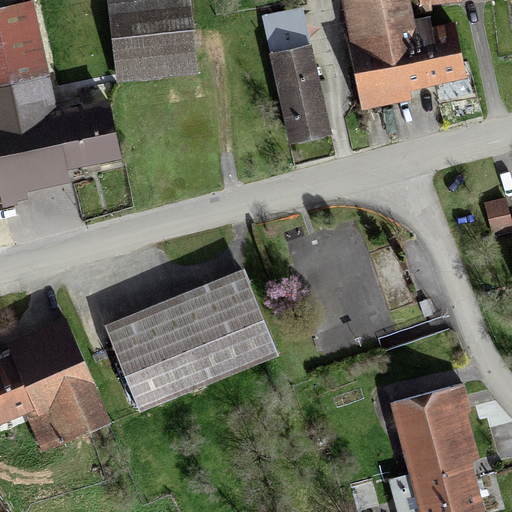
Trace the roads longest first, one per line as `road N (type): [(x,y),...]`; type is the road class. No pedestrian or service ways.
road 1 (residential): [(405,167),(0,270)]
road 2 (residential): [(405,167),(478,351),(511,389)]
